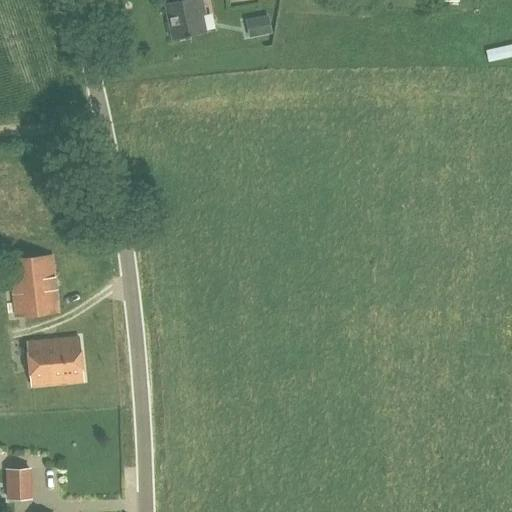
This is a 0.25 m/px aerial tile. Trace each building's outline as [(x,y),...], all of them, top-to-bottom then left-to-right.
[(173,38),(206,30),(202,13),(206,12),(203,0),(178,0),(165,3),(173,38)] [(511,39),(494,44),(496,55),(511,51),(511,39)] [(15,317),(60,312),(53,253),(8,258),(14,305),(15,317)] [(33,384),(84,379),(80,337),(28,342),(33,384)] [(7,499),(8,499),(32,495),(32,463),(7,466),(7,499)]
